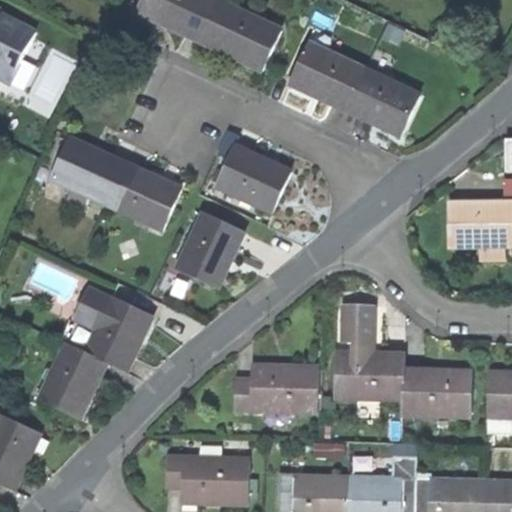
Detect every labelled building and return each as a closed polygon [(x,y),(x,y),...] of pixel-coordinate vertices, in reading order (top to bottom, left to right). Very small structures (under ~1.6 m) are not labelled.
[(175,32),(201,44),(220,3),(213,0),(142,0),(136,14),(175,32)] [(238,61),(265,73),(284,32),(220,3),(201,44),(238,61)] [(3,16),(5,11),(0,8),(0,82),(9,87),(36,33),(3,16)] [(366,71),(311,45),(292,85),(311,94),(347,111),(366,71)] [(422,97),(366,71),(347,111),(372,123),(403,138),(422,97)] [(218,156),(230,162),(237,147),(238,148),(243,137),(230,131),(218,156)] [(51,182),(105,205),(123,164),(106,156),(68,140),(51,182)] [(238,148),(237,147),(230,162),(225,172),(220,184),(218,188),(274,214),(283,195),(293,173),(238,148)] [(105,205),(164,230),(184,182),(162,173),(151,168),(148,174),(123,164),(105,205)] [(214,182),(220,184),(225,172),(219,170),(214,182)] [(453,248),(511,248),(511,204),(467,205),(452,205),(453,248)] [(204,213),(177,270),(218,289),(231,262),(245,232),(204,213)] [(63,343),(64,345),(105,364),(125,373),(138,345),(152,316),(111,298),(109,300),(96,294),(84,298),(63,343)] [(338,359),(337,399),(404,400),(404,371),(404,357),(375,356),(376,319),(376,307),(343,307),(343,326),(348,326),(348,343),(354,343),(354,359),(338,359)] [(38,403),(80,420),(92,393),(105,364),(64,345),(38,403)] [(238,410),(321,413),(323,369),(292,368),(292,372),(256,371),(255,380),(246,380),(239,380),(238,410)] [(438,372),(404,371),(404,400),(403,415),(472,417),(473,377),(453,377),(438,377),(438,372)] [(511,417),(511,373),(489,373),(488,417),(511,417)] [(0,484),(13,491),(25,464),(39,434),(0,415),(0,484)] [(216,503),(248,503),(249,459),(166,457),(165,486),(182,486),(182,498),(196,499),(217,499),(216,503)] [(416,511),(417,477),(417,457),(392,457),(391,474),(349,473),(348,511),(416,511)] [(348,511),(349,473),(295,472),(295,476),(280,475),(279,511),(348,511)] [(484,511),(485,476),(432,475),(432,477),(417,477),(416,511),(484,511)] [(511,511),(511,476),(485,476),(484,511),(511,511)]
